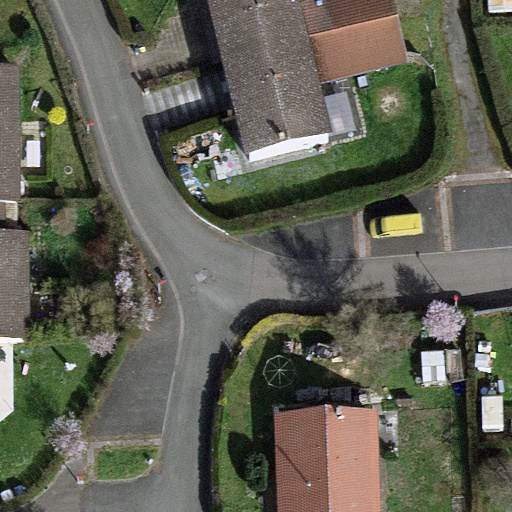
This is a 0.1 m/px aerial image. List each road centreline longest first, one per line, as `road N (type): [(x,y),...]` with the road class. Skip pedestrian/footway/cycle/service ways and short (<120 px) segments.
road 1 (residential): [(71,0),(143,196),(213,277)]
road 2 (residential): [(213,277),(364,287),(502,277)]
road 3 (residential): [(502,277),(442,0)]
road 4 (residential): [(213,277),(171,511)]
